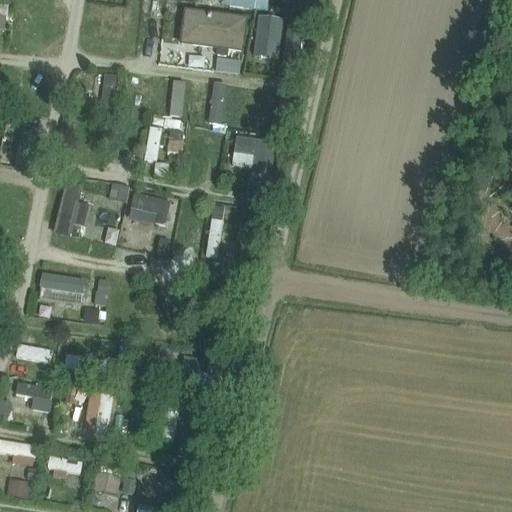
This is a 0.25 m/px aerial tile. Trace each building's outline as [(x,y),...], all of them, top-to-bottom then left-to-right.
[(0,1),(0,17),(20,17),(19,1),(0,1)] [(191,17),(202,18),(203,3),(192,2),(191,17)] [(98,4),(96,39),(108,40),(108,44),(126,46),(128,6),(98,4)] [(228,38),(230,10),(217,9),(215,37),(228,38)] [(256,31),(255,43),(282,47),(283,35),(282,35),(283,23),(265,20),(263,32),(256,31)] [(308,62),(311,41),(295,39),(292,60),(308,62)] [(110,68),(112,105),(127,104),(126,68),(110,68)] [(20,110),(47,111),(49,85),(21,83),(20,110)] [(236,85),(221,84),(220,116),(235,117),(236,85)] [(174,119),(172,128),(190,132),(192,122),(174,119)] [(150,167),(173,167),(173,129),(151,129),(150,167)] [(194,164),(196,136),(175,135),(174,163),(194,164)] [(237,140),(235,156),(253,158),(252,177),(271,179),(276,145),(237,140)] [(12,161),(38,165),(40,145),(15,142),(12,161)] [(86,233),(91,212),(78,209),(82,193),(68,190),(56,240),(70,244),(73,230),(86,233)] [(135,194),(133,223),(183,225),(185,197),(135,194)] [(217,260),(232,260),(234,219),(219,219),(217,260)] [(119,225),(114,242),(125,245),(130,229),(119,225)] [(93,310),(94,275),(53,273),(52,308),(93,310)] [(104,304),(128,310),(134,285),(110,279),(104,304)] [(73,370),(113,377),(115,361),(76,354),(73,370)] [(27,403),(62,401),(61,379),(26,381),(27,403)] [(98,393),(97,439),(122,440),(124,394),(98,393)] [(166,402),(158,446),(172,449),(181,405),(166,402)] [(9,440),(8,456),(48,459),(49,443),(9,440)] [(76,487),(93,488),(95,452),(61,450),(59,471),(77,473),(76,487)] [(21,496),(42,497),(44,466),(23,465),(21,496)]
